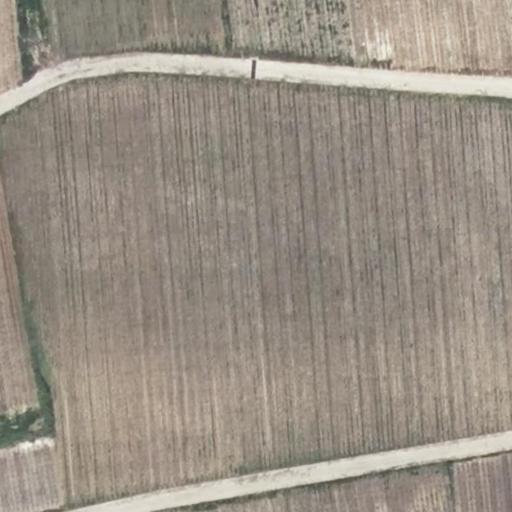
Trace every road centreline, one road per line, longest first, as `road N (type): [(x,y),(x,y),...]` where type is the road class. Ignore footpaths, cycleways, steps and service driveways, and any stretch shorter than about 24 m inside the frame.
road 1 (track): [(511,88),(114,62),(36,81),(0,105)]
road 2 (track): [(112,511),(511,440)]
